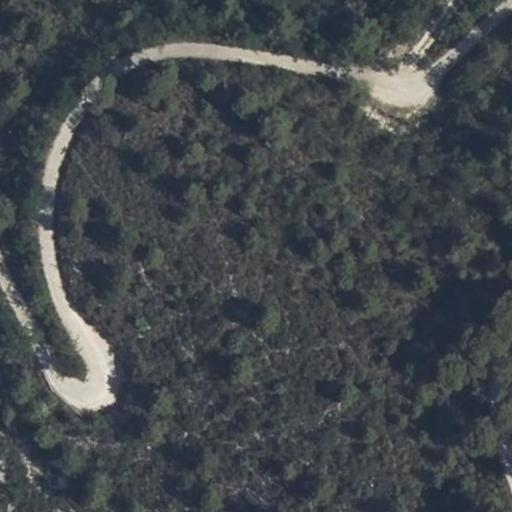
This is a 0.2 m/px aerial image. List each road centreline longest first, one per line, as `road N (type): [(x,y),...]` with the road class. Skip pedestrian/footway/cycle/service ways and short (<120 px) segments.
road 1 (track): [(0,239),(42,341),(76,382),(102,377),(104,350),(64,298),(47,223),(57,145),(90,62),(142,36),(218,36),(352,76),(408,83),(438,70),(511,4)]
road 2 (track): [(511,326),(490,355),(491,407),(511,469)]
